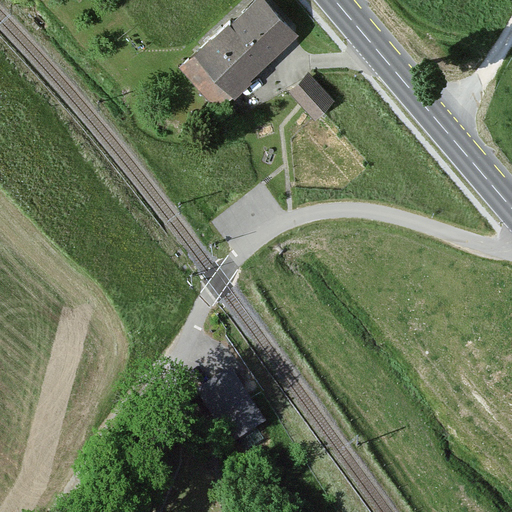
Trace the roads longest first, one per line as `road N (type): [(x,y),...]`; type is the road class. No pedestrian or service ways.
road 1 (residential): [(511,250),(352,209),(309,213),(273,228),(236,257),(200,308),(168,383),(93,511)]
road 2 (secondary): [(336,0),(511,207)]
road 3 (track): [(450,134),(511,31)]
